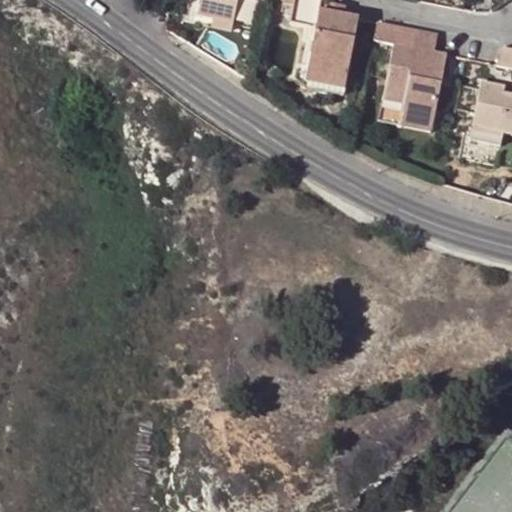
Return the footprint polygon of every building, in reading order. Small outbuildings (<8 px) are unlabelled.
[(198,0),(194,21),(209,24),(230,29),(235,0),(198,0)] [(327,82),(345,85),(358,20),(352,19),(342,17),(318,13),(320,4),(320,0),(292,0),(288,25),(303,27),(313,30),(307,71),(328,74),(327,82)] [(318,13),(342,17),(343,8),(320,4),(318,13)] [(400,118),(432,123),(446,54),(432,51),(414,48),(417,32),(375,23),(371,41),(391,46),(383,89),(404,94),(400,118)] [(229,36),(230,29),(209,24),(208,31),(229,36)] [(342,98),(345,85),(327,82),(328,74),(307,71),(313,30),(303,27),(294,78),(303,90),(342,98)] [(511,71),(511,50),(500,49),(496,65),(496,69),(511,71)] [(502,88),(478,83),(467,140),(462,139),(458,158),(495,165),(500,135),(511,136),(511,97),(501,95),(502,88)] [(430,132),(432,123),(400,118),(404,94),(383,89),(376,121),(430,132)]
